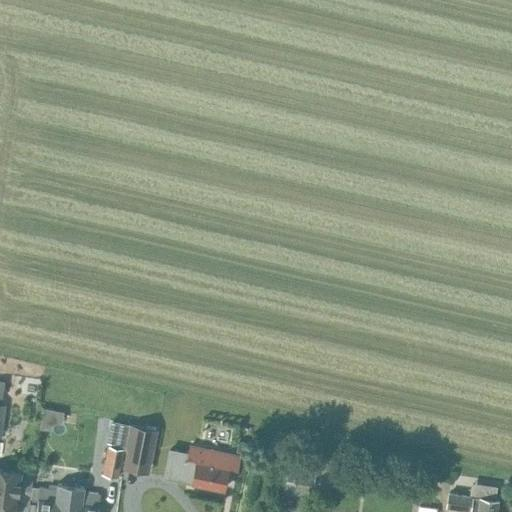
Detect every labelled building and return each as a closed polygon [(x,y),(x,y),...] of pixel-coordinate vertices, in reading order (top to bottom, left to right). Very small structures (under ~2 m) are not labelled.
[(112,420),(101,473),(117,476),(122,449),(124,449),(129,424),(112,420)] [(156,429),(131,424),(122,466),(148,471),(156,429)] [(237,440),(235,451),(244,452),(245,441),(237,440)] [(169,449),(164,477),(191,482),(223,488),(226,468),(237,470),(240,454),(229,452),(229,451),(197,445),(197,446),(188,444),(187,453),(169,449)] [(313,485),(315,469),(287,465),(285,481),(313,485)] [(0,511),(27,511),(33,473),(23,471),(19,503),(16,503),(18,485),(20,470),(0,467),(0,511)] [(39,486),(35,511),(96,511),(99,494),(82,491),(83,486),(82,486),(69,484),(55,482),(55,483),(54,488),(39,486)] [(445,506),(445,507),(462,509),(462,511),(503,511),(504,511),(495,511),(497,499),(494,498),(496,486),(470,483),(468,495),(447,492),(445,506)]
